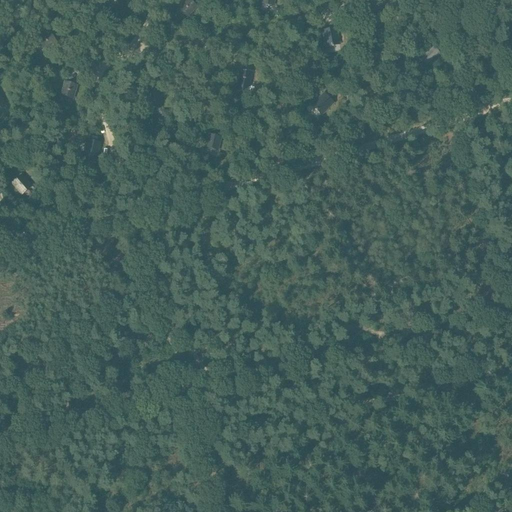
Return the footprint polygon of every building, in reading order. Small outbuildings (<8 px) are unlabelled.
[(197,7),(189,0),(185,0),(178,8),(188,17),(197,7)] [(339,43),(336,27),(322,29),(324,46),(339,43)] [(57,42),(49,31),(38,39),(46,50),(57,42)] [(441,54),(430,44),(419,56),(430,66),(441,54)] [(252,73),(239,70),(237,83),(250,85),(252,73)] [(78,85),(65,82),(61,95),(74,99),(78,85)] [(335,103),(324,92),(313,104),(323,114),(335,103)] [(161,95),(148,95),(148,108),(161,108),(161,95)] [(221,137),(209,134),(205,147),(218,150),(221,137)] [(87,140),(84,154),(98,157),(101,144),(87,140)] [(22,174),(12,183),(21,194),(31,185),(22,174)]
